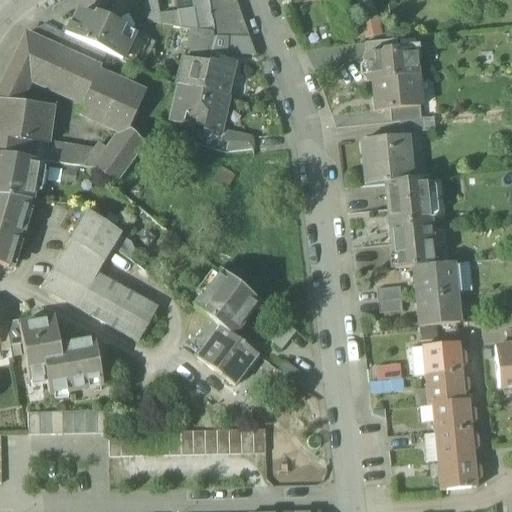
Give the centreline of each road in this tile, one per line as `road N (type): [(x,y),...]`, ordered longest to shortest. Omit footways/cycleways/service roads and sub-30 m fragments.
road 1 (residential): [(264,0),(305,95),(321,178),(355,495)]
road 2 (residential): [(97,503),(355,495)]
road 3 (residential): [(491,496),(474,327),(511,323)]
road 4 (residential): [(19,505),(20,449),(93,448),(97,503)]
road 5 (residential): [(356,511),(491,496)]
